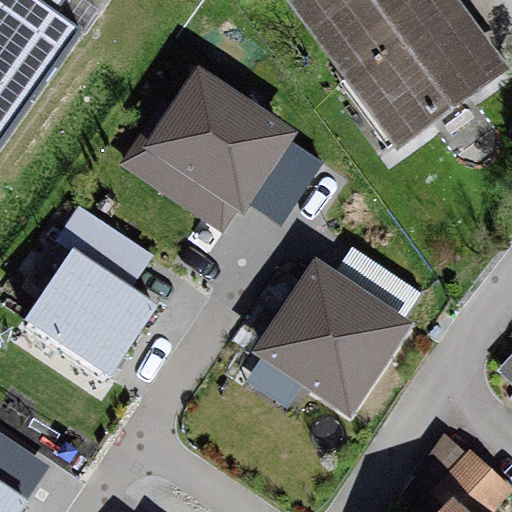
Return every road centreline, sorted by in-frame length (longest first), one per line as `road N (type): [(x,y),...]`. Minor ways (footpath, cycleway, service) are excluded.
road 1 (residential): [(355,511),(511,280)]
road 2 (residential): [(136,442),(264,245)]
road 3 (residential): [(250,511),(136,442)]
